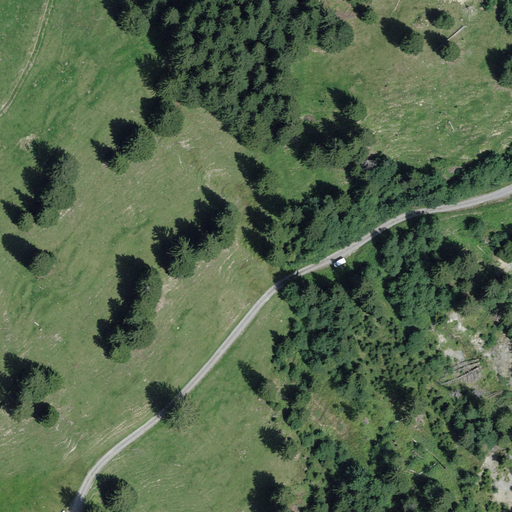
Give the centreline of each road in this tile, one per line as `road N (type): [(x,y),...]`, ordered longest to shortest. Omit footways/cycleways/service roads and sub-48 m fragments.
road 1 (track): [(511,185),(471,204),(401,219),(282,283),(170,409),(98,464),(70,511)]
road 2 (track): [(51,0),(34,53),(0,112)]
